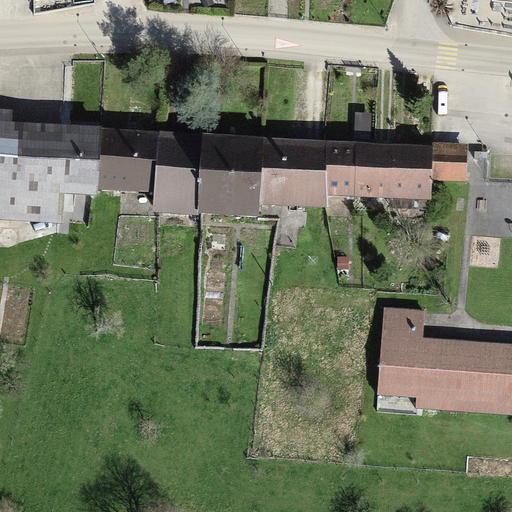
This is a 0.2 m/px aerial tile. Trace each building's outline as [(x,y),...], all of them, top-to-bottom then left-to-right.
[(8,127),(0,126),(0,220),(57,223),(58,198),(93,199),(95,143),(7,139),(8,127)] [(95,143),(93,199),(152,201),(154,145),(95,143)] [(194,147),(154,145),(152,201),(151,223),(190,225),(194,147)] [(200,145),(198,224),(255,225),(255,213),(257,151),(257,146),(200,145)] [(257,151),(255,213),(323,215),(323,206),(325,153),(257,151)] [(429,155),(428,186),(463,187),(464,152),(429,151),(429,155)] [(325,153),(323,206),(428,209),(428,186),(429,155),(325,153)] [(423,313),(387,311),(382,397),(421,399),(421,408),(511,413),(511,347),(421,342),(423,313)]
